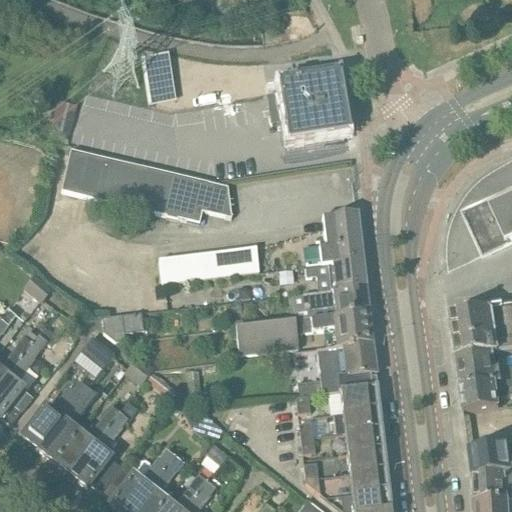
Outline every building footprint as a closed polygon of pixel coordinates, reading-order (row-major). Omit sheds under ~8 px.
[(193,83),(197,109),(244,102),(240,76),(193,83)] [(279,89),(287,147),(347,137),(337,79),(279,89)] [(68,149),(77,111),(58,106),(49,144),(68,149)] [(231,222),(227,191),(70,155),(60,196),(199,227),(201,216),(231,222)] [(511,243),(511,201),(473,219),(490,254),(511,243)] [(306,270),(362,263),(356,217),(322,221),(326,249),(304,251),(306,270)] [(161,288),(259,276),(256,252),(158,263),(161,288)] [(332,292),(365,290),(362,263),(306,270),(307,280),(316,279),(316,281),(330,279),(332,292)] [(24,292),(39,305),(50,293),(34,279),(24,292)] [(163,289),(155,290),(156,301),(164,300),(163,289)] [(244,290),(238,291),(240,303),(251,302),(250,294),(244,290)] [(335,318),(368,315),(365,290),(332,292),(302,296),(304,310),(334,306),(335,318)] [(511,308),(449,318),(455,360),(468,358),(499,353),(499,354),(511,352),(511,308)] [(115,345),(124,343),(123,335),(145,332),(143,314),(101,320),(102,335),(115,345)] [(337,351),(372,347),(368,315),(335,318),(235,330),(238,357),(298,350),(296,336),(335,332),(337,351)] [(45,331),(37,341),(0,387),(0,421),(23,393),(15,387),(46,348),(49,351),(57,341),(45,331)] [(0,387),(37,341),(29,334),(22,341),(0,368),(0,387)] [(102,374),(114,359),(91,341),(80,356),(102,374)] [(315,354),(319,385),(296,388),(297,400),(378,390),(372,347),(315,354)] [(459,389),(502,383),(500,370),(494,371),(492,355),(468,358),(455,360),(459,389)] [(141,390),(153,374),(136,362),(124,378),(141,390)] [(502,383),(459,389),(464,417),(500,412),(498,402),(511,400),(511,381),(511,382),(502,383)] [(21,440),(38,454),(86,393),(78,387),(72,395),(68,392),(63,398),(67,401),(54,418),(45,411),(21,440)] [(86,393),(38,454),(54,466),(78,435),(70,429),(94,399),(86,393)] [(342,418),(378,414),(376,393),(339,397),(342,418)] [(184,415),(191,406),(178,396),(171,405),(184,415)] [(308,400),(298,401),(295,401),(296,410),(309,408),(308,400)] [(100,497),(120,471),(110,463),(111,461),(103,455),(122,432),(138,414),(127,406),(120,415),(69,478),(86,492),(89,488),(100,497)] [(309,408),(296,410),(297,418),(310,417),(309,408)] [(69,478),(120,415),(112,409),(86,442),(78,435),(54,466),(69,478)] [(344,438),(381,434),(378,414),(342,418),(344,438)] [(209,443),(214,436),(201,425),(195,432),(209,443)] [(298,428),(299,435),(312,434),(311,426),(298,428)] [(312,434),(299,435),(300,443),(313,441),(312,434)] [(346,459),(383,454),(381,434),(344,438),(346,459)] [(313,441),(300,443),(301,451),(314,449),(313,441)] [(468,453),(472,481),(511,474),(511,459),(511,447),(468,453)] [(314,449),(301,451),(302,459),(315,457),(314,449)] [(111,511),(133,511),(174,461),(166,454),(159,462),(159,461),(139,486),(120,471),(100,497),(111,506),(108,509),(111,511)] [(349,479),(385,475),(383,454),(346,459),(349,479)] [(334,474),(322,474),(323,492),(343,490),(343,479),(347,478),(346,459),(333,460),(334,474)] [(158,511),(164,506),(156,499),(176,475),(183,467),(174,461),(133,511),(158,511)] [(303,468),(304,477),(317,475),(316,467),(303,468)] [(511,474),(472,481),(474,507),(511,502),(511,474)] [(317,475),(304,477),(305,484),(318,482),(317,475)] [(351,499),(388,495),(385,475),(349,479),(351,499)] [(184,511),(206,485),(197,478),(190,487),(191,488),(172,511),(164,506),(158,511),(184,511)] [(318,482),(305,484),(305,487),(319,497),(318,482)] [(206,485),(184,511),(200,511),(209,501),(208,500),(214,492),(206,485)] [(352,511),(389,511),(388,495),(351,499),(352,511)] [(511,511),(511,502),(474,507),(473,511),(511,511)]
